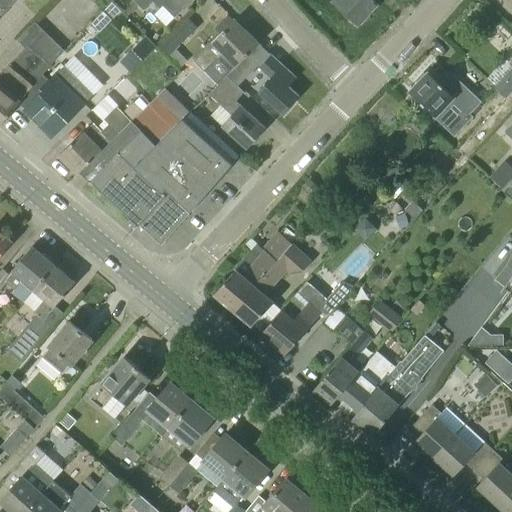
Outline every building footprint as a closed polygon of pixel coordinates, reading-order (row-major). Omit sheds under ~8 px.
[(0,0),(0,19),(10,9),(1,0),(0,0)] [(136,0),(135,1),(140,5),(144,10),(153,1),(160,9),(163,6),(175,17),(185,7),(191,0),(136,0)] [(335,0),(333,2),(358,25),(361,22),(362,24),(370,16),(370,13),(378,4),(372,0),(335,0)] [(129,17),(140,5),(135,1),(124,12),(129,17)] [(189,18),(159,47),(168,57),(198,28),(189,18)] [(231,72),(243,60),(260,44),(235,20),(194,61),(204,71),(218,58),(231,72)] [(0,126),(11,114),(50,66),(65,50),(35,21),(17,40),(26,48),(0,74),(0,126)] [(131,72),(156,47),(146,37),(120,62),(131,72)] [(296,78),(260,44),(243,60),(257,73),(262,68),(272,79),(259,92),(283,114),(299,96),(288,86),(296,78)] [(189,61),(177,49),(168,57),(181,69),(189,61)] [(25,109),(52,137),(86,103),(94,95),(65,66),(57,74),(56,73),(42,87),(45,90),(25,109)] [(451,73),(440,84),(429,72),(426,75),(424,73),(416,81),(418,83),(410,92),(455,137),(466,125),(474,117),(470,113),(481,102),(451,73)] [(511,76),(508,73),(494,87),(504,96),(511,87),(511,76)] [(265,127),(237,102),(245,93),(227,76),(209,95),(232,116),(223,126),(247,147),(265,127)] [(131,122),(80,172),(91,182),(139,226),(140,225),(162,244),(191,211),(189,208),(202,193),(205,195),(236,160),(186,116),(181,121),(157,97),(142,111),(131,122)] [(131,122),(142,111),(133,103),(123,113),(131,122)] [(78,174),(80,172),(131,122),(123,113),(117,108),(105,120),(109,124),(101,132),(92,123),(85,131),(84,131),(59,155),(78,174)] [(389,189),(400,176),(393,169),(381,181),(389,189)] [(501,184),(507,178),(499,171),(493,177),(501,184)] [(405,209),(414,219),(423,210),(413,200),(405,209)] [(308,225),(323,207),(317,201),(301,220),(308,225)] [(396,230),(409,225),(405,213),(392,218),(396,230)] [(316,232),(321,225),(315,219),(309,226),(316,232)] [(0,255),(12,242),(0,232),(0,255)] [(233,310),(293,244),(279,232),(263,250),(266,253),(260,261),(250,252),(235,269),(236,270),(215,294),(233,310)] [(483,267),(493,275),(511,251),(511,239),(508,237),(483,267)] [(252,326),(273,301),(264,293),(285,270),(291,273),(304,271),(313,261),(293,244),(233,310),(252,326)] [(3,268),(0,271),(0,291),(6,283),(15,290),(24,279),(35,289),(55,266),(52,263),(53,261),(47,256),(46,258),(32,247),(13,270),(12,270),(9,274),(3,268)] [(34,312),(44,320),(75,283),(55,266),(35,289),(46,298),(34,312)] [(297,293),(309,303),(306,306),(294,296),(283,309),(282,308),(261,333),(286,354),(320,313),(327,317),(353,288),(341,284),(328,299),(307,281),(297,293)] [(392,333),(403,318),(380,299),(368,314),(392,333)] [(426,305),(420,300),(412,311),(417,315),(426,305)] [(353,343),(312,392),(330,407),(334,402),(359,372),(351,364),(369,344),(373,337),(347,316),(336,329),(353,343)] [(53,327),(44,320),(39,326),(32,321),(7,350),(23,363),(53,327)] [(70,322),(49,347),(51,348),(48,352),(55,358),(50,364),(63,374),(71,364),(72,364),(92,340),(70,322)] [(437,322),(425,336),(402,363),(401,362),(390,376),(387,373),(376,386),(379,389),(353,418),(373,436),(444,352),(430,340),(442,327),(437,322)] [(504,345),(503,335),(491,334),(491,345),(504,345)] [(396,368),(377,352),(359,372),(334,402),(353,418),(379,389),(376,386),(387,373),(390,376),(401,362),(396,368)] [(149,378),(139,370),(140,368),(125,356),(90,399),(102,408),(116,391),(129,402),(149,378)] [(480,384),(490,394),(498,386),(488,376),(480,384)] [(0,389),(0,396),(15,410),(25,399),(6,382),(0,389)] [(158,399),(149,409),(150,410),(143,419),(144,420),(163,436),(192,400),(171,383),(158,399)] [(131,415),(140,424),(141,423),(144,420),(143,419),(150,410),(149,409),(158,399),(150,393),(131,415)] [(190,443),(191,444),(213,418),(192,400),(163,436),(182,452),(190,443)] [(435,458),(457,434),(438,417),(441,413),(432,404),(413,425),(422,433),(411,445),(412,445),(416,441),(435,458)] [(35,428),(25,420),(1,447),(10,455),(35,428)] [(55,424),(50,431),(57,437),(63,430),(55,424)] [(122,446),(131,435),(121,427),(112,437),(122,446)] [(226,434),(205,459),(204,460),(225,478),(247,451),(226,434)] [(475,471),(494,451),(485,442),(476,452),(457,434),(435,458),(453,475),(449,480),(450,480),(466,463),(475,471)] [(0,500),(0,502),(10,511),(25,511),(54,480),(36,464),(46,453),(37,445),(28,454),(3,482),(11,489),(0,500)] [(247,451),(225,478),(214,491),(233,507),(229,511),(245,511),(247,511),(238,503),(245,494),(246,495),(268,469),(247,451)] [(496,504),(511,487),(511,473),(499,462),(503,459),(494,451),(475,471),(484,479),(473,490),(474,491),(478,487),(496,504)] [(160,477),(170,486),(189,463),(179,455),(160,477)] [(189,463),(170,486),(180,494),(199,471),(197,469),(189,463)] [(90,511),(100,501),(119,480),(110,472),(92,492),(73,511),(90,511)] [(89,476),(83,483),(91,491),(98,484),(89,476)] [(247,511),(245,511),(294,511),(307,497),(286,479),(267,501),(260,496),(247,511)] [(54,480),(25,511),(73,511),(92,492),(81,483),(71,495),(54,480)] [(511,511),(511,487),(496,504),(505,511),(511,511)] [(140,494),(131,505),(139,511),(144,511),(152,504),(140,494)] [(325,511),(307,497),(294,511),(325,511)]
